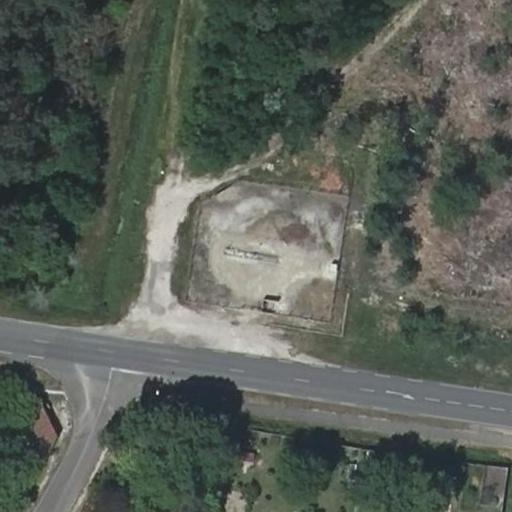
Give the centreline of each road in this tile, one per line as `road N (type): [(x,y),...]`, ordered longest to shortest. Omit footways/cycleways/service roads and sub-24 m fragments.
road 1 (track): [(422,0),(260,161),(170,201),(151,319),(120,356)]
road 2 (tertiary): [(511,412),(120,356)]
road 3 (track): [(170,201),(199,0)]
road 4 (residential): [(53,511),(120,356)]
road 5 (tertiary): [(120,356),(0,338)]
